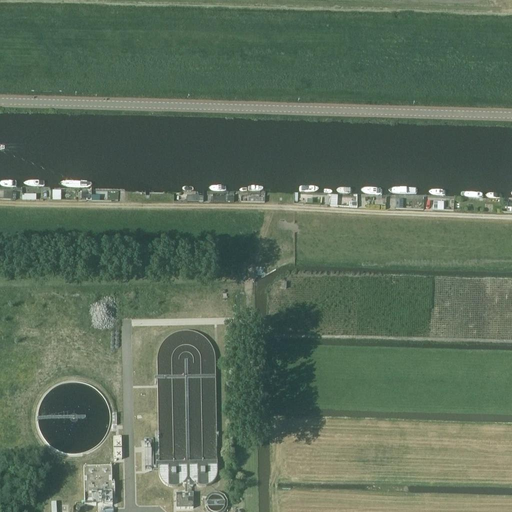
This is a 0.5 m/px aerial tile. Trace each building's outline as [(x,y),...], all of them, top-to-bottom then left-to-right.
[(110,346),(110,358),(120,358),(120,346),(110,346)] [(139,351),(138,370),(151,370),(151,352),(139,351)] [(144,441),(144,471),(158,470),(157,432),(153,432),(153,441),(144,441)] [(121,438),(112,438),(113,460),(121,460),(121,438)] [(112,468),(82,468),(83,507),(112,506),(112,468)] [(193,494),(185,495),(176,495),(176,509),(193,509),(193,494)] [(223,509),(224,508),(224,507),(224,505),(224,503),(224,502),(223,501),(223,500),(222,499),(221,498),(220,497),(219,497),(218,496),(217,496),(215,496),(214,496),(213,496),(212,497),(211,497),(210,498),(209,499),(208,500),(208,501),(207,502),(207,503),(207,504),(207,506),(207,507),(207,508),(208,509),(208,510),(209,511),(210,511),(220,511),(221,511),(222,511),(222,510),(223,509)]
